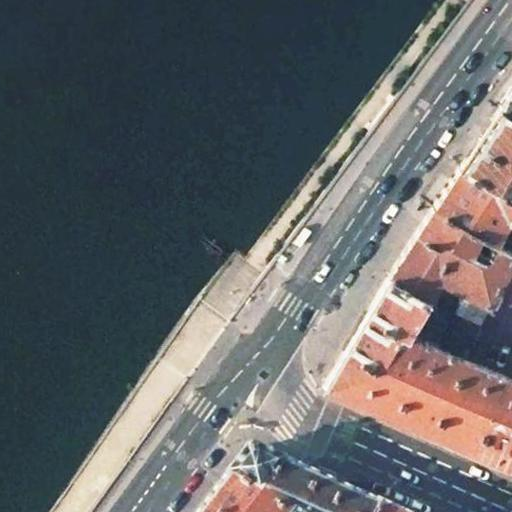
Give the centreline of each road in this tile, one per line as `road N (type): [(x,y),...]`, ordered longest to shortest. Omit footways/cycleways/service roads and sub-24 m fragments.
road 1 (primary): [(511,11),(244,377)]
road 2 (secondary): [(244,377),(292,413),(509,511)]
road 3 (primary): [(244,377),(147,511)]
